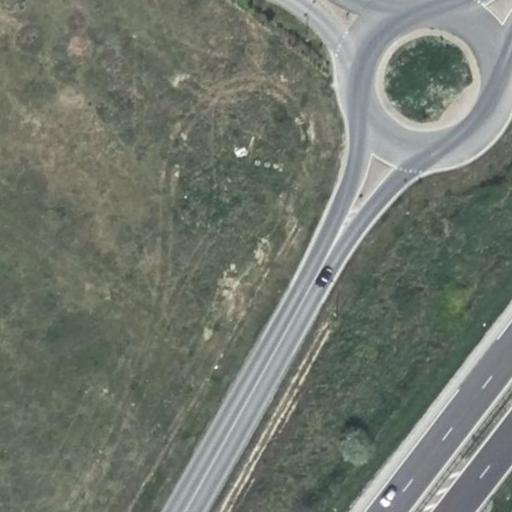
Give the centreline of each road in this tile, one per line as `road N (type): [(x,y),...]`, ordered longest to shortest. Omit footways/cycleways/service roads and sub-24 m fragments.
road 1 (secondary): [(319,270),(185,511)]
road 2 (motorway): [(511,344),(382,511)]
road 3 (secondary): [(368,113),(319,270)]
road 4 (secondary): [(319,270),(425,151)]
road 5 (secondary): [(425,151),(460,145),(487,122),(498,70)]
